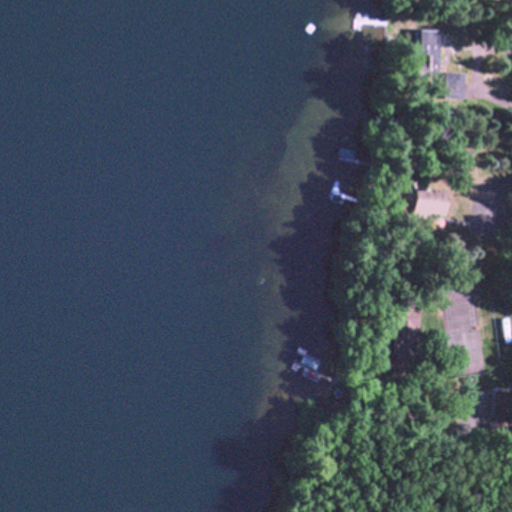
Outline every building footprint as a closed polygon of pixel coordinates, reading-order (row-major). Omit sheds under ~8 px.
[(415,27),(434,28),(433,76),(410,76),(411,47),(411,45),(414,45),(415,29),(415,27)] [(439,70),(460,71),(459,98),(438,97),(439,70)] [(409,185),(411,185),(443,189),(440,213),(425,211),(424,216),(408,214),(411,218),(410,223),(406,225),(401,224),(399,220),(399,216),(401,214),(402,214),(406,213),(409,185)] [(391,305),(417,305),(417,328),(412,328),(412,330),(412,334),(412,336),(414,337),(414,343),(412,344),(412,353),(412,356),(405,356),(405,362),(391,362),(391,351),(388,351),(388,349),(388,330),(391,330),(391,305)] [(330,364),(345,369),(343,376),(328,371),(330,364)] [(493,389),(511,389),(511,416),(493,416),(493,414),(493,389)] [(320,395),(336,402),(330,416),(314,408),(320,395)]
